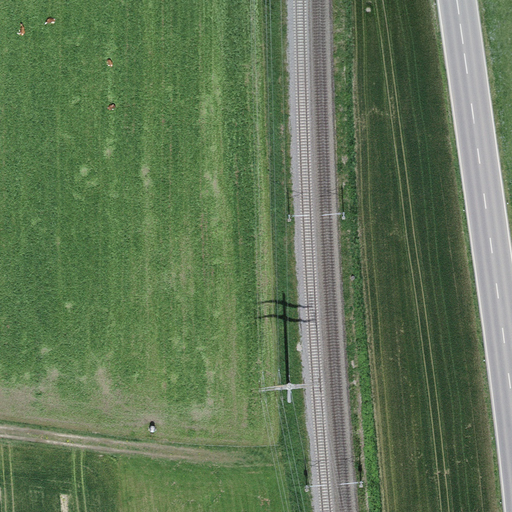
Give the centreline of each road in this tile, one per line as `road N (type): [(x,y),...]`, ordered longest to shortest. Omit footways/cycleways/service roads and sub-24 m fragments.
road 1 (secondary): [(457,0),(511,397)]
road 2 (track): [(0,431),(229,459),(275,457)]
